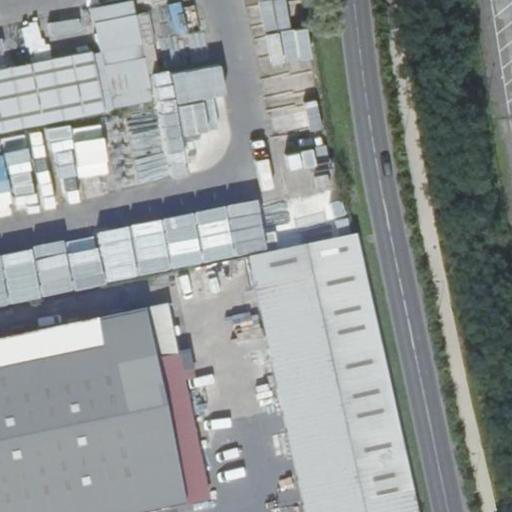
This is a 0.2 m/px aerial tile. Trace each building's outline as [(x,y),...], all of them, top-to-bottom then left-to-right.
[(245,0),(246,3),(272,0),(280,63),(306,60),(298,0),(245,0)] [(43,59),(81,51),(79,42),(41,50),(43,59)] [(88,53),(0,70),(0,131),(100,111),(88,53)] [(215,137),(194,142),(198,158),(218,153),(215,137)] [(224,210),(230,257),(259,253),(253,206),(224,210)] [(100,281),(197,264),(191,229),(123,241),(122,238),(93,243),(100,281)] [(412,511),(388,409),(350,237),(247,259),(303,511),(412,511)] [(0,340),(0,511),(154,511),(180,507),(139,311),(0,340)]
